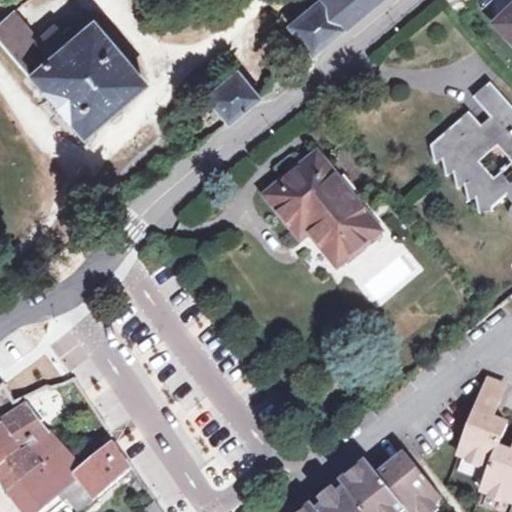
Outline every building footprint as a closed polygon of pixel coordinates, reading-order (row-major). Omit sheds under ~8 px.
[(286,26),(310,55),(376,0),(323,0),(319,3),(318,1),(286,26)] [(443,0),(460,19),(475,6),(469,0),(443,0)] [(511,9),(495,26),(511,43),(511,9)] [(0,24),(0,42),(82,138),(143,85),(89,21),(66,40),(59,33),(54,27),(37,40),(13,13),(0,24)] [(83,13),(59,33),(66,40),(89,21),(83,13)] [(205,97),(227,123),(257,98),(236,71),(205,97)] [(511,107),(490,84),(474,99),(493,118),(483,126),(469,112),(433,146),(437,162),(444,160),(447,175),(456,173),(459,188),(466,186),(470,200),(478,197),(481,213),(493,211),(493,209),(508,194),(511,198),(511,208),(511,209),(511,214),(511,107)] [(382,231),(319,153),(267,196),(303,239),(310,232),(339,266),(382,231)] [(61,238),(53,245),(59,253),(68,246),(61,238)] [(158,247),(140,260),(152,276),(170,263),(158,247)] [(169,269),(159,276),(166,286),(176,279),(169,269)] [(511,452),(498,447),(507,423),(494,417),(506,385),(488,378),(459,456),(491,468),(482,493),(511,503),(511,452)] [(79,478),(95,498),(132,469),(116,444),(83,473),(26,406),(0,426),(0,425),(0,476),(10,491),(26,511),(40,511),(68,488),(79,478)] [(368,460),(343,482),(347,487),(339,494),(332,490),(325,496),(325,505),(319,510),(314,505),(305,511),(404,511),(408,509),(409,511),(423,511),(441,498),(405,453),(392,464),(396,469),(384,480),(368,460)] [(79,478),(68,488),(83,508),(95,498),(79,478)] [(161,511),(155,502),(146,510),(147,511),(161,511)]
